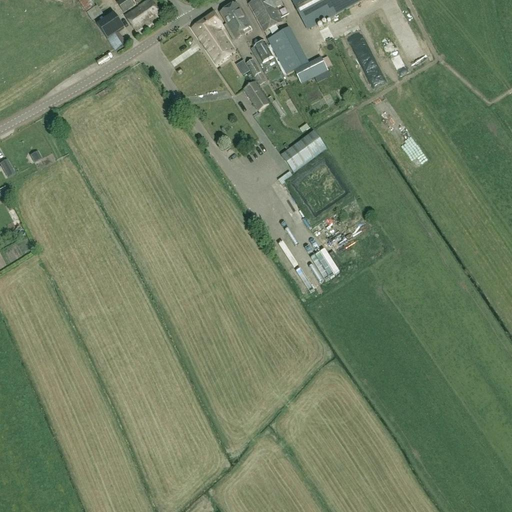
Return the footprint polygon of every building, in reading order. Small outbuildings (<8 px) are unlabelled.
[(96,7),(90,0),(77,0),(93,23),(104,16),(98,6),(96,7)] [(137,0),(122,0),(117,4),(123,13),(133,6),(135,4),(134,3),(137,0)] [(267,8),(262,0),(257,0),(248,5),(263,33),(271,29),(262,11),(267,8)] [(262,0),(267,8),(262,11),(271,29),(282,23),(275,10),(282,6),(278,0),(262,0)] [(289,0),(307,31),(364,0),(289,0)] [(137,34),(162,17),(150,1),(125,18),(137,34)] [(224,27),(234,42),(252,31),(236,4),(220,14),(227,25),(224,27)] [(114,14),(97,25),(107,41),(108,41),(115,52),(127,44),(120,32),(124,30),(114,14)] [(192,29),(216,65),(235,53),(220,31),(224,29),(216,16),(192,29)] [(289,29),(280,34),(307,83),(329,72),(321,58),(309,65),(289,29)] [(307,83),(280,34),(266,40),(286,77),(294,73),(301,86),(307,83)] [(273,59),(265,42),(251,49),(260,66),(273,59)] [(265,83),(266,82),(253,61),(246,65),(260,86),(263,90),(267,87),(265,83)] [(254,84),(244,91),(258,112),(268,105),(254,84)] [(272,104),(280,118),(284,115),(276,101),(274,102),(271,98),(268,100),(271,105),(272,104)] [(294,174),(327,149),(314,132),(281,156),(294,174)] [(226,145),(222,147),(229,157),(232,154),(226,145)] [(41,159),(37,152),(30,156),(34,164),(41,159)] [(15,175),(7,160),(0,164),(0,165),(7,179),(15,175)] [(328,245),(334,254),(355,241),(350,233),(328,245)] [(303,247),(305,256),(311,255),(308,245),(303,247)]
